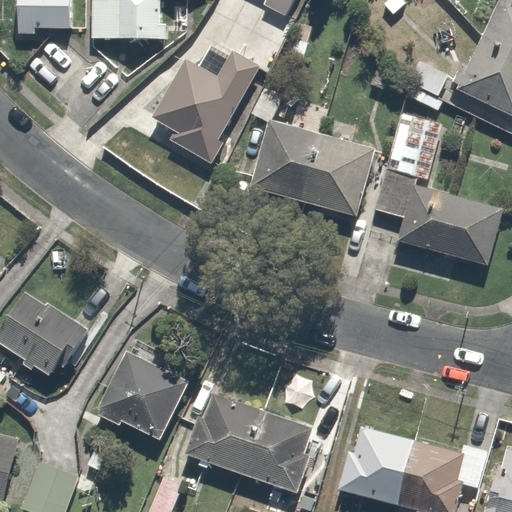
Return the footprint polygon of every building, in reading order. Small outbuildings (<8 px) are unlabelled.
[(14,0),(13,35),(32,35),(33,27),(70,29),(71,0),(14,0)] [(92,0),(92,39),(158,41),(158,0),(92,0)] [(266,0),(263,7),(289,19),(298,0),(266,0)] [(507,123),(511,114),(511,0),(501,0),(450,90),(507,123)] [(208,171),(260,68),(231,54),(220,77),(181,58),(149,123),(168,132),(161,147),(208,171)] [(428,109),(450,78),(426,61),(404,92),(428,109)] [(375,151),(278,125),(287,92),(259,85),(248,126),(267,131),(251,191),(356,220),(375,151)] [(444,128),(402,115),(375,212),(403,219),(395,245),(484,270),(500,210),(436,192),(439,181),(430,179),(444,128)] [(81,330),(19,294),(0,327),(0,353),(51,383),(81,330)] [(153,362),(127,352),(97,424),(152,446),(177,387),(148,375),(153,362)] [(0,388),(10,371),(0,365),(0,388)] [(313,431),(211,396),(190,459),(292,493),(313,431)] [(411,511),(452,511),(460,483),(486,489),(495,450),(463,443),(460,453),(363,431),(358,454),(345,452),(336,493),(348,496),(411,511)] [(0,502),(18,443),(0,437),(0,502)] [(511,511),(511,449),(503,447),(482,511),(511,511)] [(14,497),(28,502),(24,511),(66,511),(82,469),(45,455),(41,464),(28,459),(14,497)] [(184,511),(196,491),(167,475),(147,511),(184,511)] [(338,511),(340,510),(316,503),(313,511),(338,511)]
